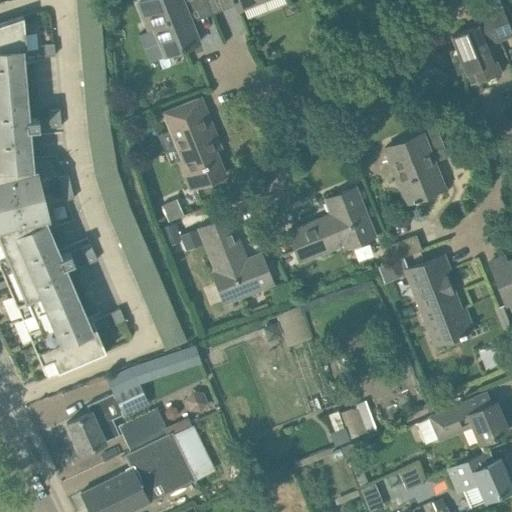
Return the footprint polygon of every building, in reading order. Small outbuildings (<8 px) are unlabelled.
[(143,0),(138,2),(149,29),(154,27),(165,56),(198,42),(186,11),(207,2),(212,14),(213,13),(207,0),(143,0)] [(207,0),(213,13),(214,13),(210,4),(221,0),(234,0),(236,3),(235,4),(237,10),(260,0),(207,0)] [(500,72),(497,65),(496,60),(492,62),(486,45),(500,39),(487,6),(484,0),(472,0),(467,2),(473,18),(476,17),(479,24),(451,35),(470,83),(471,83),(471,81),(477,79),(477,80),(500,72)] [(484,0),(487,6),(500,39),(511,34),(511,31),(502,6),(499,0),(484,0)] [(99,13),(98,1),(76,3),(77,15),(99,13)] [(0,203),(33,195),(27,172),(21,174),(17,130),(29,129),(28,119),(16,120),(12,64),(27,62),(23,15),(0,23),(0,203)] [(54,55),(53,43),(44,44),(45,56),(54,55)] [(82,74),(83,89),(105,87),(104,72),(82,74)] [(107,100),(106,91),(84,93),(85,102),(107,100)] [(176,106),(163,112),(182,161),(180,162),(190,188),(206,182),(225,174),(218,157),(214,149),(220,147),(207,113),(201,116),(195,101),(194,99),(176,106)] [(61,126),(59,109),(49,110),(51,127),(61,126)] [(421,133),(385,147),(386,148),(388,147),(397,170),(395,171),(407,202),(443,188),(429,153),(443,147),(447,157),(448,156),(431,113),(412,121),(412,122),(416,121),(421,133)] [(67,174),(58,177),(61,189),(71,186),(67,174)] [(74,198),(71,186),(61,189),(64,200),(74,198)] [(288,231),(295,249),(300,260),(343,243),(345,247),(374,235),(355,187),(325,198),(332,216),(319,221),(318,218),(288,231)] [(0,266),(47,376),(106,351),(90,315),(76,322),(54,270),(65,265),(61,256),(50,261),(33,220),(38,218),(33,195),(0,203),(0,266)] [(196,216),(207,212),(205,207),(193,211),(196,216)] [(224,302),(254,290),(272,282),(260,253),(243,260),(238,248),(240,246),(228,216),(199,228),(216,271),(212,272),(224,302)] [(167,246),(182,240),(175,222),(160,228),(167,246)] [(119,241),(123,250),(143,241),(140,232),(119,241)] [(396,258),(397,259),(421,249),(415,234),(389,245),(394,259),(396,258)] [(96,259),(90,244),(81,247),(87,263),(96,259)] [(151,259),(145,245),(125,254),(130,267),(151,259)] [(456,309),(452,298),(455,297),(445,271),(449,269),(443,254),(406,269),(436,345),(445,342),(447,346),(472,337),(469,330),(473,329),(464,306),(456,309)] [(504,256),(502,257),(490,261),(506,304),(511,301),(511,262),(507,264),(504,256)] [(288,345),(309,338),(298,307),(277,315),(288,345)] [(115,323),(124,319),(119,308),(110,312),(115,323)] [(158,333),(179,325),(174,313),(153,322),(158,333)] [(160,337),(165,348),(185,340),(180,328),(160,337)] [(511,350),(506,336),(493,342),(502,364),(511,360),(511,350)] [(129,365),(106,376),(113,392),(114,393),(140,382),(201,361),(196,343),(129,365)] [(140,382),(114,393),(124,415),(124,416),(150,404),(140,382)] [(84,414),(66,422),(80,452),(98,444),(119,434),(112,420),(124,415),(114,393),(113,392),(103,397),(88,404),(91,411),(84,414)] [(202,394),(193,392),(188,400),(191,408),(200,409),(205,402),(202,394)] [(467,400),(449,407),(429,416),(438,437),(471,423),(479,442),(508,430),(495,401),(472,411),(467,400)] [(169,431),(157,407),(119,425),(131,450),(169,431)] [(333,427),(343,423),(338,410),(329,414),(333,427)] [(131,467),(81,491),(90,511),(126,511),(148,501),(195,478),(173,433),(172,430),(169,431),(131,450),(124,453),(131,467)] [(367,481),(351,446),(343,450),(359,484),(367,481)] [(477,482),(478,485),(484,499),(511,487),(511,485),(500,458),(484,465),(479,454),(482,453),(482,452),(448,466),(458,490),(477,482)] [(406,489),(423,481),(415,464),(398,471),(406,489)] [(436,511),(449,511),(442,497),(432,502),(436,511)]
